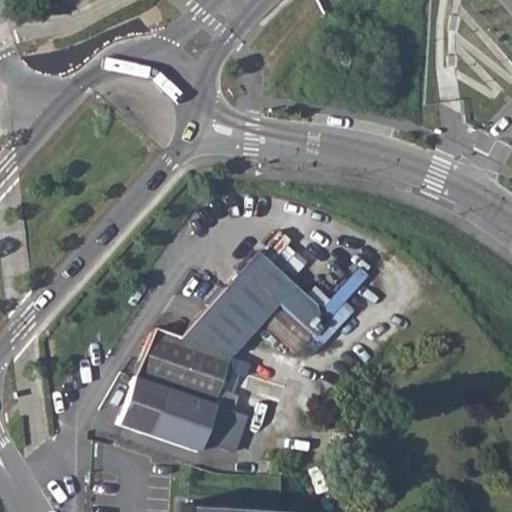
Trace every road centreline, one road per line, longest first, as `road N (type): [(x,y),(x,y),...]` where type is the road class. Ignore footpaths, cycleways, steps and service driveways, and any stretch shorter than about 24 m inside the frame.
road 1 (unclassified): [(193,124),(376,155),(436,175),(511,221)]
road 2 (secondary): [(0,351),(172,161),(193,124)]
